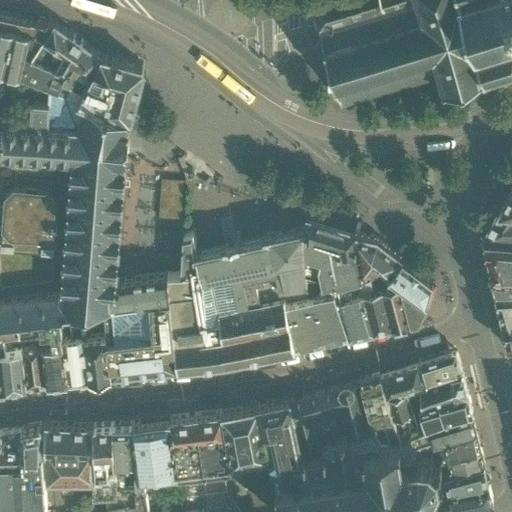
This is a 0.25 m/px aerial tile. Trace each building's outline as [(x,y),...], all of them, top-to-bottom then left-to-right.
[(314,9),(319,24),(369,9),(366,0),(314,0),(311,1),(314,9)] [(326,48),(328,55),(414,29),(427,73),(432,90),(484,74),(486,80),(490,79),(488,74),(502,70),(504,74),(508,73),(506,69),(511,66),(511,0),(366,0),(369,9),(319,24),(319,26),(320,29),(325,44),(324,44),(325,48),(326,48)] [(0,69),(21,74),(21,69),(29,52),(32,52),(52,19),(48,18),(46,20),(46,21),(32,18),(33,17),(19,14),(19,15),(16,14),(16,13),(3,10),(3,11),(1,11),(1,10),(0,9),(0,69)] [(21,75),(34,80),(76,97),(101,52),(55,19),(52,19),(32,52),(29,52),(21,69),(21,74),(21,75)] [(414,29),(328,55),(328,56),(327,57),(328,59),(329,58),(331,68),(331,70),(332,70),(335,78),(334,78),(335,82),(336,82),(340,97),(341,100),(384,87),(427,73),(414,29)] [(101,52),(76,97),(129,118),(130,118),(139,84),(144,66),(144,65),(143,62),(142,62),(101,52)] [(2,150),(72,155),(76,97),(34,80),(30,115),(25,115),(25,119),(3,118),(2,150)] [(72,155),(70,180),(68,208),(65,243),(65,245),(64,256),(63,262),(61,291),(116,278),(126,157),(129,118),(76,97),(72,155)] [(184,179),(162,177),(159,216),(181,218),(184,179)] [(483,235),(511,236),(511,183),(511,185),(498,207),(496,210),(497,211),(484,231),(482,234),(483,234),(483,235)] [(0,285),(29,285),(30,275),(41,276),(41,281),(52,282),(53,261),(63,262),(64,256),(54,255),(55,244),(65,245),(65,243),(68,208),(57,208),(58,198),(50,189),(15,186),(5,193),(5,194),(5,203),(0,202),(0,285)] [(306,216),(305,225),(304,249),(305,259),(306,271),(308,281),(335,276),(336,280),(363,275),(355,231),(306,216)] [(181,271),(168,272),(171,296),(282,286),(308,281),(306,271),(305,259),(304,249),(305,225),(305,224),(298,226),(298,227),(272,233),(271,232),(265,233),(266,236),(239,242),(239,241),(224,244),(224,245),(197,251),(195,251),(195,252),(194,252),(193,245),(196,244),(193,231),(184,231),(181,271)] [(375,236),(355,231),(363,275),(384,270),(400,254),(375,236)] [(492,272),(511,273),(511,236),(483,235),(492,269),(491,269),(492,272)] [(433,279),(400,254),(384,270),(402,289),(426,301),(433,279)] [(384,270),(363,275),(373,328),(392,323),(383,285),(380,286),(378,278),(380,278),(379,274),(384,270)] [(418,317),(426,301),(402,289),(384,270),(388,284),(383,285),(392,323),(418,317)] [(59,291),(62,309),(80,306),(98,304),(103,304),(118,303),(149,299),(170,296),(171,296),(168,272),(164,272),(116,278),(61,291),(59,291)] [(495,283),(495,284),(511,285),(511,273),(492,272),(492,273),(490,273),(493,284),(495,283)] [(336,280),(348,334),(373,328),(363,275),(336,280)] [(308,281),(320,340),(348,334),(336,280),(335,276),(308,281)] [(282,286),(295,345),(320,340),(308,281),(282,286)] [(503,317),(503,319),(511,317),(511,285),(495,284),(495,286),(496,286),(499,297),(495,298),(496,303),(500,302),(500,305),(500,306),(501,306),(503,317)] [(170,296),(178,365),(200,363),(225,359),(295,345),(282,286),(171,296),(170,296)] [(0,317),(19,315),(39,312),(59,309),(62,309),(59,291),(0,298),(0,317)] [(118,303),(103,304),(106,331),(111,373),(150,368),(150,370),(157,369),(157,367),(178,365),(170,296),(149,299),(118,303)] [(59,309),(61,328),(71,327),(72,332),(62,333),(66,378),(83,376),(83,377),(90,376),(89,375),(90,375),(82,317),(80,306),(62,309),(59,309)] [(59,309),(39,312),(46,380),(66,378),(62,333),(61,328),(59,309)] [(39,312),(19,315),(26,382),(46,380),(39,312)] [(0,317),(0,323),(2,346),(7,385),(26,382),(19,315),(0,317)] [(82,317),(90,375),(111,373),(106,331),(89,333),(87,316),(82,317)] [(511,317),(503,319),(504,321),(501,322),(503,330),(506,329),(510,346),(508,349),(511,351),(511,317)] [(446,350),(419,359),(423,378),(462,368),(461,366),(461,365),(457,351),(456,347),(446,350)] [(418,359),(381,370),(398,433),(398,435),(418,431),(416,422),(415,416),(412,408),(411,403),(406,382),(423,378),(419,359),(418,359)] [(373,373),(360,377),(372,418),(374,423),(380,438),(398,433),(381,370),(379,371),(379,368),(372,370),(373,373)] [(467,388),(462,368),(423,378),(406,382),(411,403),(467,388)] [(398,433),(380,438),(374,423),(372,418),(360,377),(360,376),(359,377),(359,378),(348,381),(348,380),(346,380),(346,382),(335,385),(335,384),(334,384),(334,385),(321,389),(320,387),(319,388),(319,389),(306,393),(306,391),(305,392),(304,392),(305,393),(291,397),(291,395),(290,396),(289,396),(306,472),(275,480),(275,481),(277,480),(279,492),(277,493),(278,496),(280,496),(282,508),(280,508),(281,511),(282,511),(405,511),(413,511),(413,510),(421,508),(421,509),(427,508),(429,508),(429,507),(439,506),(440,506),(440,505),(451,504),(452,504),(452,503),(454,503),(450,487),(446,469),(443,458),(441,447),(433,449),(432,446),(423,448),(422,444),(420,438),(418,431),(398,435),(398,433)] [(472,408),(467,388),(411,403),(412,408),(420,406),(422,413),(415,416),(416,422),(472,408)] [(256,402),(267,451),(268,451),(273,478),(275,478),(275,480),(306,472),(289,396),(256,402)] [(222,409),(230,459),(267,451),(256,402),(222,409)] [(416,422),(418,431),(420,438),(431,434),(433,440),(476,428),(472,408),(416,422)] [(230,459),(222,409),(183,414),(169,415),(177,471),(182,506),(170,509),(170,511),(240,511),(232,498),(231,495),(227,477),(232,474),(229,464),(231,463),(230,459)] [(136,482),(136,503),(135,511),(143,511),(162,510),(158,483),(162,482),(160,472),(177,471),(169,415),(131,420),(134,464),(136,482)] [(31,449),(33,465),(48,464),(45,420),(45,421),(22,425),(22,439),(22,449),(31,449)] [(45,420),(48,464),(49,477),(95,478),(98,478),(94,422),(88,421),(88,422),(75,422),(50,421),(50,420),(45,420)] [(114,421),(118,490),(119,505),(136,503),(136,482),(124,483),(124,476),(122,474),(120,474),(120,466),(122,466),(123,465),(134,464),(131,420),(114,421)] [(95,490),(104,490),(118,490),(114,421),(94,422),(98,478),(95,478),(95,490)] [(22,425),(2,429),(3,438),(22,439),(22,425)] [(441,447),(443,458),(481,449),(477,428),(476,428),(433,440),(422,444),(423,448),(432,446),(433,449),(441,447)] [(0,429),(0,457),(22,457),(22,465),(33,465),(31,449),(22,449),(22,439),(3,438),(2,429),(0,429)] [(443,458),(446,469),(484,460),(481,449),(443,458)] [(0,500),(22,498),(25,511),(47,508),(46,505),(47,505),(44,477),(49,477),(48,464),(33,465),(22,465),(22,457),(0,457),(0,500)] [(446,469),(450,487),(488,477),(488,476),(490,473),(489,468),(486,467),(484,460),(446,469)] [(232,473),(232,474),(227,477),(231,495),(246,492),(241,471),(232,473)] [(450,487),(454,503),(455,503),(488,497),(489,496),(490,496),(491,495),(492,493),(492,492),(492,491),(488,477),(450,487)] [(119,511),(119,505),(118,490),(104,490),(106,511),(119,511)] [(0,500),(0,511),(21,511),(25,511),(22,498),(0,500)] [(119,511),(135,511),(136,503),(119,505),(119,511)]
